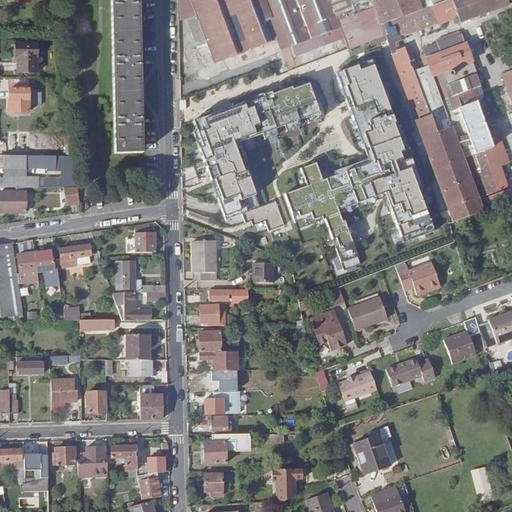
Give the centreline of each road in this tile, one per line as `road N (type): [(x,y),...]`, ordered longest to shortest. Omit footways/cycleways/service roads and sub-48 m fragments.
road 1 (unclassified): [(177,426),(172,210)]
road 2 (unclassified): [(167,0),(172,210)]
road 3 (unclassified): [(177,426),(0,433)]
road 4 (unclassified): [(172,210),(0,234)]
